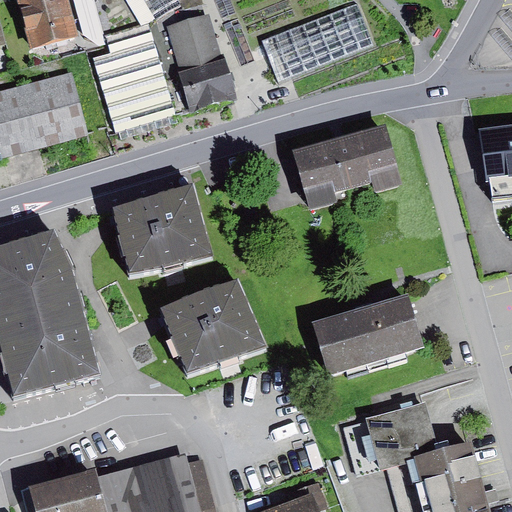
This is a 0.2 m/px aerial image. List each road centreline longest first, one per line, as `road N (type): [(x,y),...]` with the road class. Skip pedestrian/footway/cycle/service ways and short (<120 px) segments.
road 1 (residential): [(417,97),(340,111),(0,212)]
road 2 (residential): [(511,437),(417,97)]
road 3 (residential): [(0,465),(185,417),(212,451),(229,511)]
